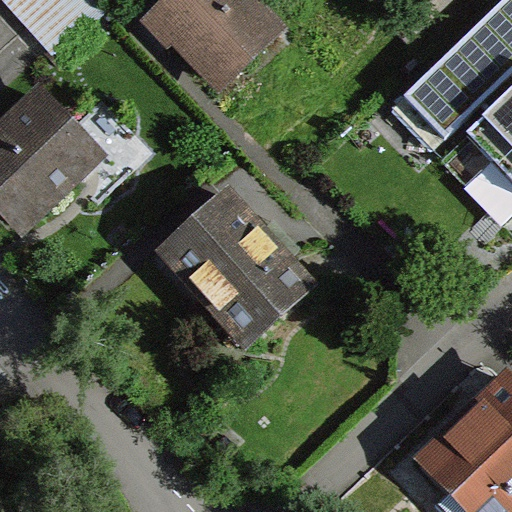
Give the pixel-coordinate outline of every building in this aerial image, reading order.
[(105,13),(92,0),(20,0),(15,5),(64,54),(105,13)] [(300,33),(266,0),(191,0),(165,26),(236,97),(300,33)] [(448,152),(455,145),(511,90),(511,0),(510,0),(402,104),(448,152)] [(122,160),(51,90),(0,141),(0,196),(44,240),(122,160)] [(511,90),(455,145),(511,204),(511,90)] [(333,282),(245,199),(177,271),(265,354),(333,282)] [(511,511),(511,384),(427,462),(473,511),(511,511)] [(0,439),(8,430),(0,422),(0,439)]
